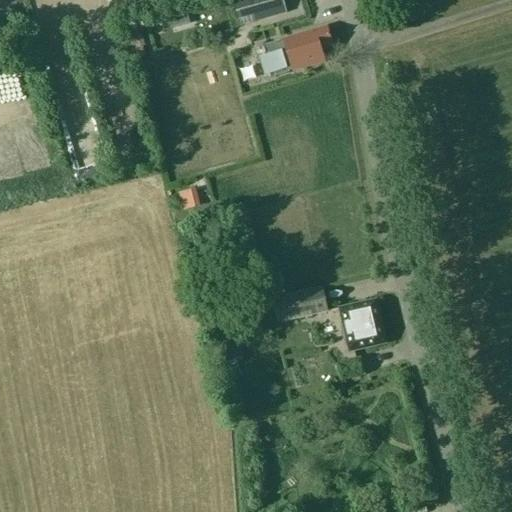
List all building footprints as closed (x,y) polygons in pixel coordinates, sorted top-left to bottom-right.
[(287,13),(283,0),(232,0),(240,26),(287,13)] [(139,29),(126,33),(132,58),(139,56),(137,47),(144,45),(139,29)] [(283,42),(283,44),(280,45),(280,43),(271,46),(267,48),(267,47),(266,48),(268,58),(264,59),(265,63),(266,63),(268,72),(269,77),(274,75),(275,79),(289,75),(289,74),(292,73),(292,74),(324,64),(320,52),(332,48),(326,29),(283,42)] [(84,100),(60,106),(76,176),(100,171),(84,100)] [(328,313),(322,287),(273,298),(279,324),(328,313)] [(366,351),(386,346),(376,303),(348,310),(356,346),(364,344),(366,351)] [(235,356),(229,336),(216,339),(222,360),(235,356)] [(341,384),(365,377),(360,361),(337,368),(341,384)]
